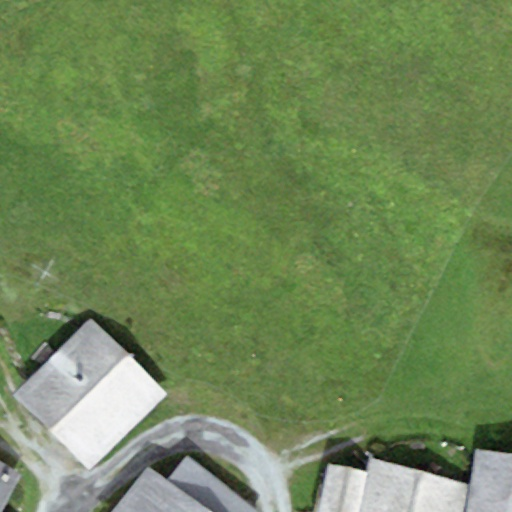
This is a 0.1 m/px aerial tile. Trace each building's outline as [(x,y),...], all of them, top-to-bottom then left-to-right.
[(87,324),(13,401),(91,475),(165,398),(87,324)] [(511,511),(511,462),(482,457),(472,511),(511,511)] [(164,486),(147,472),(117,511),(248,511),(184,461),(164,486)] [(459,511),(465,489),(374,466),(370,478),(329,468),(317,511),(459,511)] [(0,468),(0,511),(2,511),(20,478),(0,468)]
